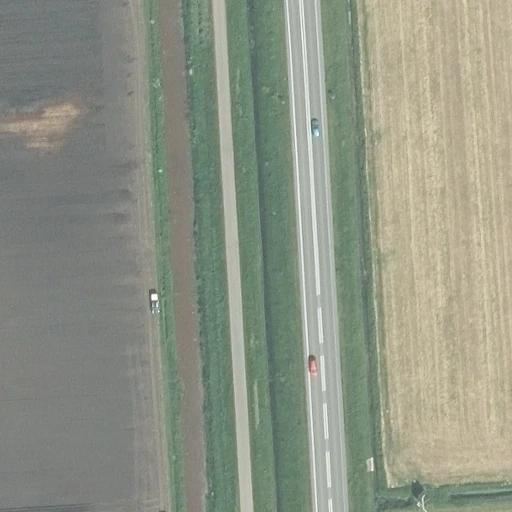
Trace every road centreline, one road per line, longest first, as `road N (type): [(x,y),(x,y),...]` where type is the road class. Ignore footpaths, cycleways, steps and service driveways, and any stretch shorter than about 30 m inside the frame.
road 1 (trunk): [(330,511),(300,0)]
road 2 (unclassified): [(244,511),(216,0)]
